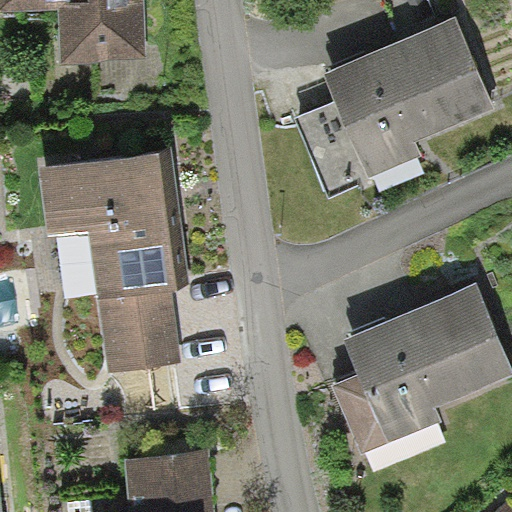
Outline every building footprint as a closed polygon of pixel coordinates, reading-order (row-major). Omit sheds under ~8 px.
[(147,59),(144,0),(0,0),(0,9),(0,15),(59,13),(61,69),(93,67),(93,62),(147,59)] [(385,29),(323,54),(337,87),(369,169),(422,147),(415,129),(494,97),(455,1),(385,29)] [(369,169),(337,87),(293,104),(328,193),(371,176),(369,169)] [(171,130),(38,147),(47,215),(90,210),(99,284),(170,275),(189,273),(179,191),(171,130)] [(416,292),(345,320),(359,357),(390,434),(444,413),(437,396),(511,366),(511,355),(477,268),(416,292)] [(181,352),(170,275),(99,284),(110,360),(181,352)] [(390,434),(359,357),(333,367),(364,445),(390,434)] [(130,505),(202,499),(214,499),(209,438),(124,443),(130,505)] [(487,511),(511,511),(511,494),(510,492),(487,511)] [(130,505),(87,509),(87,511),(202,511),(202,499),(130,505)] [(214,511),(214,499),(202,499),(202,511),(214,511)]
